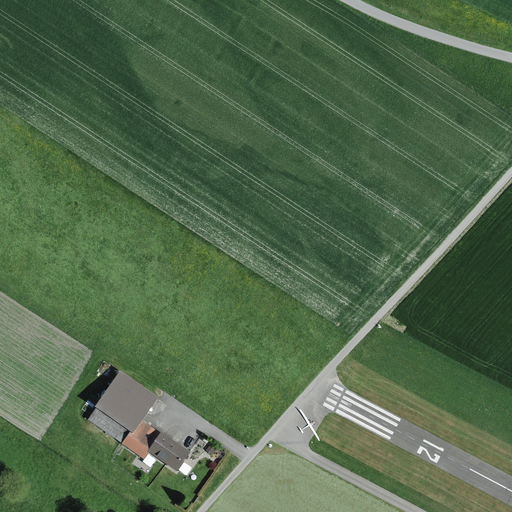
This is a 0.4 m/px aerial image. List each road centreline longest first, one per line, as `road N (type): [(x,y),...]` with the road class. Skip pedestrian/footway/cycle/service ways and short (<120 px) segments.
road 1 (unclassified): [(348,0),(511,58)]
road 2 (track): [(416,511),(272,433)]
